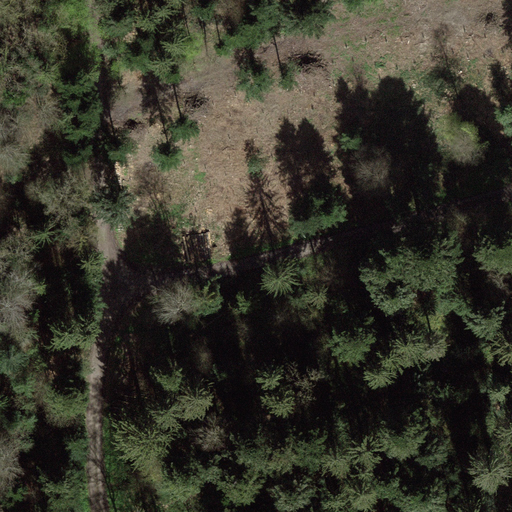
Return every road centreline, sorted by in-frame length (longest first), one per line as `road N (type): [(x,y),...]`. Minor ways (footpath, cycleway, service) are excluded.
road 1 (track): [(100,511),(98,337),(123,0)]
road 2 (track): [(511,215),(98,337)]
